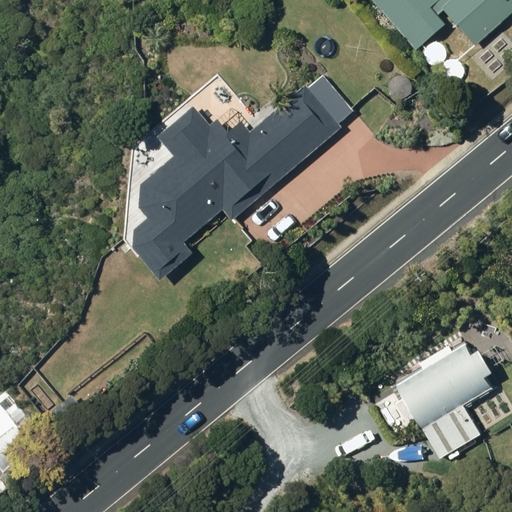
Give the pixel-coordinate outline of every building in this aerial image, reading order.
[(371,0),(412,46),(440,21),(426,5),(431,0),(371,0)] [(511,0),(445,0),(438,7),(472,44),(498,20),(511,34),(511,0)] [(138,182),(136,204),(144,214),(144,217),(131,227),(130,246),(155,277),(187,251),(179,240),(219,207),(228,218),(338,127),(335,123),(351,110),(320,73),(305,86),(303,83),(246,130),(237,119),(223,131),(213,118),(206,124),(190,105),(155,134),(171,154),(138,182)] [(485,387),(477,374),(484,370),(471,347),(464,351),(459,343),(449,349),(445,343),(415,361),(419,367),(392,383),(436,455),(476,431),(458,403),(485,387)] [(0,460),(8,472),(7,478),(14,488),(54,461),(8,391),(0,395),(0,460)]
